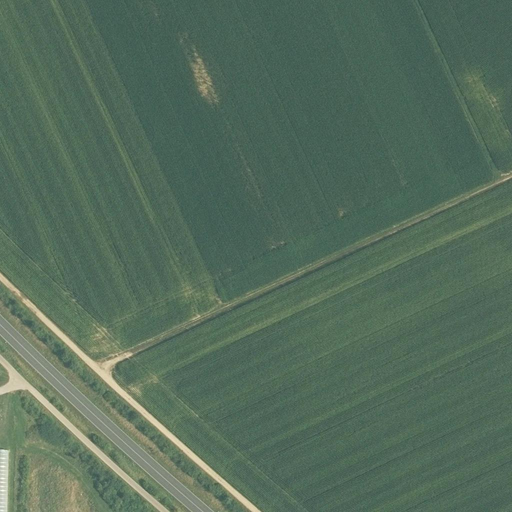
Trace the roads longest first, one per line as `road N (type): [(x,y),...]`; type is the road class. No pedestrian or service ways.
road 1 (track): [(259,511),(102,372),(511,182)]
road 2 (secondary): [(201,511),(0,325)]
road 3 (track): [(162,511),(0,359)]
road 4 (track): [(418,0),(501,183)]
road 5 (track): [(102,372),(0,272)]
